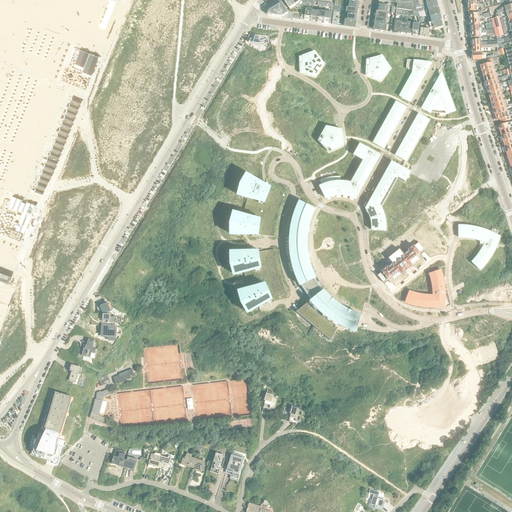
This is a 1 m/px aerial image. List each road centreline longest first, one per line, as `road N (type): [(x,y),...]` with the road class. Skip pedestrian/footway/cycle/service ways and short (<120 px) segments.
road 1 (tertiary): [(189,116),(46,356)]
road 2 (residential): [(351,218),(313,201),(293,162),(273,163),(274,177),(293,189),(281,241),(297,297)]
road 3 (residential): [(351,218),(436,68),(440,44)]
road 4 (residential): [(440,320),(481,390),(448,437),(433,442),(401,422)]
road 5 (tertiary): [(432,498),(511,380)]
road 6 (tertiary): [(498,178),(457,44)]
road 7 (residential): [(89,487),(142,480),(222,511)]
